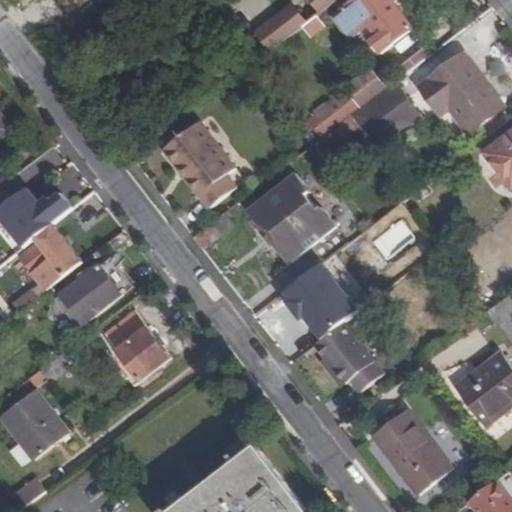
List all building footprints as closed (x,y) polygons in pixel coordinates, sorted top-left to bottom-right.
[(309,0),(320,14),(338,0),(309,0)] [(360,0),(336,20),(351,39),(368,25),(376,35),(369,41),(380,55),(412,31),(393,4),(397,0),(360,0)] [(306,25),(292,7),(280,17),(293,35),(306,25)] [(280,17),(257,35),(270,53),(293,35),(280,17)] [(460,51),(416,83),(437,113),(449,104),(474,136),(506,112),(460,51)] [(360,130),(378,154),(420,122),(392,86),(361,110),(351,118),(360,130)] [(309,125),(322,141),(334,131),(351,118),(361,110),(348,94),(309,125)] [(0,142),(13,132),(0,116),(0,142)] [(351,118),(334,131),(343,143),(360,130),(351,118)] [(184,169),(204,196),(200,200),(209,212),(237,191),(228,178),(236,171),(200,125),(164,153),(179,173),(184,169)] [(511,188),(511,138),(488,157),(511,188)] [(252,210),(272,236),(277,238),(276,242),(292,264),(307,252),(319,269),(350,245),(337,229),(323,210),(319,213),(307,198),(311,195),(296,176),(252,210)] [(272,236),(252,210),(248,213),(263,232),(261,233),(263,235),(264,233),(272,236)] [(233,228),(225,216),(194,241),(202,251),(233,228)] [(12,268),(38,301),(82,267),(54,229),(35,244),(38,248),(12,268)] [(292,264),(276,242),(275,244),(271,246),(272,248),(273,248),(288,266),(292,264)] [(100,270),(61,299),(84,330),(123,299),(100,270)] [(10,309),(16,317),(31,306),(24,298),(10,309)] [(511,319),(511,299),(511,298),(485,316),(495,329),(511,351),(511,323),(510,321),(511,319)] [(120,326),(101,342),(113,357),(118,354),(129,367),(122,373),(135,389),(171,361),(136,315),(121,326),(120,326)] [(344,326),(314,348),(324,361),(344,387),(348,383),(358,396),(383,378),(344,326)] [(72,367),(63,357),(38,376),(47,387),(72,367)] [(511,375),(498,358),(453,393),(483,432),(511,410),(511,375)] [(344,387),(324,361),(319,365),(339,391),(344,387)] [(38,393),(4,419),(37,465),(72,438),(38,393)] [(394,469),(391,472),(413,502),(450,473),(407,416),(369,444),(384,463),(387,460),(394,469)] [(303,511),(257,451),(178,511),(303,511)] [(511,511),(511,480),(508,475),(503,479),(463,510),(464,511),(511,511)] [(21,511),(25,511),(47,496),(38,484),(14,502),(21,511)]
